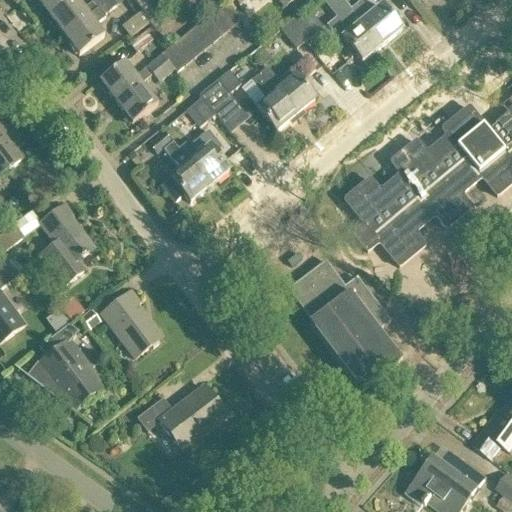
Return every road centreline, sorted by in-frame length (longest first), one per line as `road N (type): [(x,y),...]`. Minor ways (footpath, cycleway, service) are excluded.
road 1 (residential): [(180,278),(511,12)]
road 2 (residential): [(180,278),(0,39)]
road 3 (residential): [(345,489),(180,278)]
road 4 (residential): [(345,489),(509,313)]
road 5 (unclassified): [(113,511),(0,428)]
